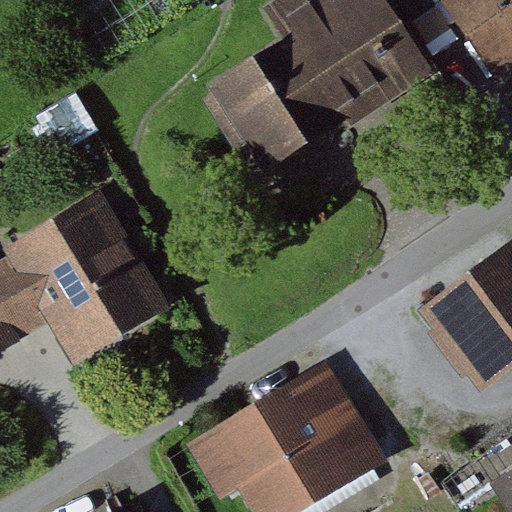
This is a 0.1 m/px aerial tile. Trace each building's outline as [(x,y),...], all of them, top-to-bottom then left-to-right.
[(198,88),(247,172),(413,77),(368,0),(288,0),(266,13),(281,41),(198,88)] [(511,0),(422,0),(470,81),(511,56),(511,0)] [(88,212),(0,262),(0,266),(60,370),(150,318),(88,212)] [(465,394),(511,357),(511,263),(502,250),(409,322),(465,394)] [(0,352),(37,331),(0,266),(0,352)] [(197,448),(234,511),(278,511),(371,459),(323,376),(197,448)] [(511,511),(511,476),(480,497),(489,511),(511,511)]
